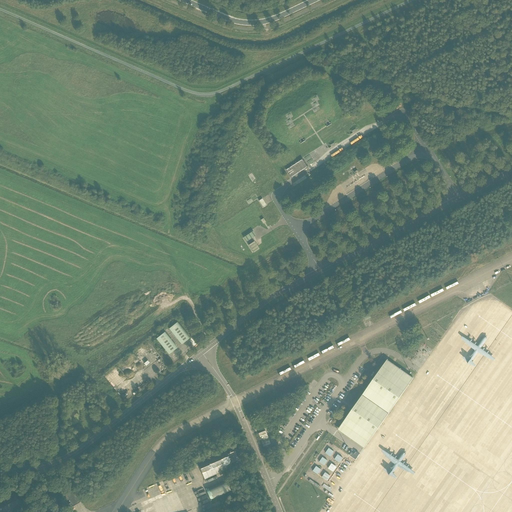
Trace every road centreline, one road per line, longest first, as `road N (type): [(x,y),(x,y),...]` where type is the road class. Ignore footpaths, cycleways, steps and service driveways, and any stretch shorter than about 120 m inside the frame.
road 1 (track): [(345,0),(257,36),(222,31),(152,0)]
road 2 (tertiary): [(183,0),(252,23),(313,0)]
